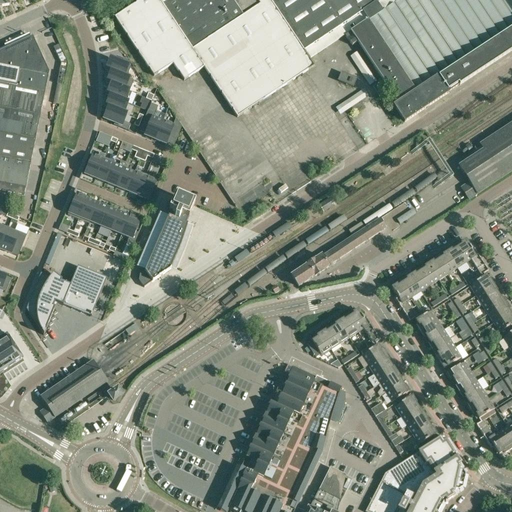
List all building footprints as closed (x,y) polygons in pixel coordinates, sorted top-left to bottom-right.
[(140,0),(115,18),(154,77),(173,64),(184,81),(204,67),(237,117),(314,66),(304,51),(364,11),(369,19),(368,20),(350,32),(351,32),(345,36),(353,47),(358,43),(386,85),(378,91),(382,97),(390,92),(398,103),(394,106),(404,122),(449,92),(448,92),(458,85),(459,86),(511,51),(511,0),(399,0),(381,12),(375,3),(379,0),(140,0)] [(32,37),(0,51),(0,107),(40,115),(48,72),(32,37)] [(60,49),(55,51),(60,64),(58,73),(59,73),(64,74),(65,74),(67,63),(60,49)] [(110,59),(105,71),(110,73),(126,78),(131,68),(129,67),(130,65),(127,60),(124,59),(122,64),(110,59)] [(110,73),(106,83),(110,85),(129,92),(133,81),(126,78),(110,73)] [(356,80),(341,73),(338,81),(353,87),(356,80)] [(110,85),(106,96),(109,97),(127,103),(131,93),(129,92),(110,85)] [(109,97),(105,107),(107,109),(124,114),(128,104),(127,103),(109,97)] [(0,107),(0,191),(24,196),(40,115),(0,107)] [(107,109),(103,119),(115,124),(114,126),(128,131),(130,125),(124,122),(126,115),(124,114),(107,109)] [(163,122),(153,118),(155,113),(148,111),(143,123),(148,125),(144,136),(155,140),(163,122)] [(169,138),(176,140),(181,127),(176,119),(175,119),(173,126),(163,122),(155,140),(166,145),(169,138)] [(468,201),(511,172),(511,123),(480,145),(483,150),(458,167),(465,178),(469,183),(467,184),(461,189),(468,201)] [(106,135),(102,144),(108,147),(110,142),(112,138),(106,135)] [(88,166),(84,175),(95,179),(104,158),(105,155),(100,153),(98,158),(92,156),(91,157),(89,156),(85,165),(88,166)] [(152,159),(151,162),(157,165),(160,158),(154,155),(152,159)] [(115,163),(104,158),(95,179),(106,184),(114,165),(115,163)] [(106,184),(116,188),(124,169),(114,165),(106,184)] [(126,192),(134,173),(124,169),(116,188),(126,192)] [(135,171),(134,173),(126,192),(137,196),(146,175),(135,171)] [(152,192),(155,193),(158,183),(156,182),(157,180),(146,175),(137,196),(148,201),(152,192)] [(71,206),(69,205),(66,212),(68,213),(67,216),(78,220),(87,199),(76,195),(71,206)] [(188,220),(195,203),(176,195),(169,212),(171,213),(169,217),(168,217),(145,272),(140,275),(139,281),(144,288),(170,271),(174,260),(188,225),(186,224),(187,220),(188,220)] [(335,205),(331,198),(320,205),(323,209),(325,212),(335,205)] [(97,204),(87,199),(78,220),(89,225),(97,204)] [(89,225),(90,223),(100,227),(108,208),(97,204),(89,225)] [(100,227),(111,231),(118,212),(108,208),(100,227)] [(111,231),(121,235),(129,217),(118,212),(111,231)] [(129,217),(121,235),(129,238),(127,243),(133,246),(138,234),(135,232),(140,221),(129,217)] [(322,257),(329,266),(386,229),(380,219),(328,253),(322,257)] [(3,241),(8,228),(0,224),(0,248),(3,242),(3,241)] [(26,236),(8,228),(3,241),(3,242),(0,248),(0,249),(5,252),(18,257),(26,236)] [(479,282),(486,277),(484,274),(489,271),(475,249),(474,248),(471,249),(466,241),(462,244),(461,242),(456,246),(467,263),(472,260),(482,275),(476,279),(479,282)] [(451,251),(447,253),(458,269),(467,263),(456,246),(450,250),(451,251)] [(458,269),(447,253),(444,256),(443,254),(437,258),(448,275),(458,269)] [(329,267),(329,266),(322,257),(322,256),(315,260),(307,265),(307,266),(313,275),(314,277),(318,275),(323,272),(323,271),(329,267)] [(448,275),(437,258),(432,261),(433,263),(429,265),(439,281),(448,275)] [(439,281),(429,265),(426,267),(425,266),(419,269),(430,286),(439,281)] [(313,275),(307,266),(295,273),(291,276),(299,287),(314,277),(313,275)] [(43,336),(55,308),(53,307),(55,303),(74,310),(91,317),(92,314),(107,279),(77,267),(70,286),(61,282),(62,280),(53,274),(50,277),(41,274),(26,310),(43,336)] [(414,274),(411,277),(421,292),(430,286),(419,269),(413,273),(414,274)] [(0,290),(5,293),(11,279),(0,274),(0,290)] [(421,292),(411,277),(408,279),(407,277),(401,281),(412,298),(421,292)] [(479,282),(472,286),(470,287),(477,297),(494,286),(490,280),(489,281),(486,277),(479,282)] [(412,298),(401,281),(395,284),(396,286),(392,288),(397,296),(395,298),(396,300),(410,321),(414,318),(416,322),(424,317),(422,313),(417,317),(407,301),(412,298)] [(464,283),(457,288),(459,291),(466,287),(464,283)] [(494,286),(477,297),(482,306),(498,296),(496,292),(497,291),(494,286)] [(272,295),(278,292),(275,287),(269,290),(272,295)] [(459,291),(457,288),(450,292),(452,296),(459,291)] [(445,295),(438,299),(441,303),(448,299),(445,295)] [(500,299),(498,296),(482,306),(488,315),(505,304),(502,298),(500,299)] [(441,303),(438,299),(431,304),(434,307),(441,303)] [(458,308),(462,306),(458,299),(454,301),(458,308)] [(452,312),(456,310),(452,303),(448,305),(452,312)] [(505,304),(488,315),(494,324),(510,314),(507,311),(509,310),(505,304)] [(462,306),(458,308),(463,315),(467,313),(462,306)] [(363,355),(378,346),(376,343),(380,340),(367,318),(365,317),(363,318),(358,310),(354,313),(353,311),(347,315),(358,332),(363,329),(373,344),(361,352),(363,355)] [(456,310),(452,312),(457,319),(461,317),(456,310)] [(432,312),(431,312),(424,317),(416,322),(419,325),(417,326),(421,332),(438,321),(432,312)] [(511,317),(511,318),(510,314),(494,324),(500,334),(511,326),(511,317)] [(358,332),(347,315),(342,319),(343,320),(339,322),(349,338),(358,332)] [(470,326),(474,324),(469,317),(466,319),(470,326)] [(444,330),(438,321),(421,332),(425,338),(426,337),(428,340),(444,330)] [(464,330),(468,328),(463,321),(460,323),(464,330)] [(335,323),(329,327),(340,344),(349,338),(339,322),(336,324),(335,323)] [(474,324),(470,326),(475,333),(478,331),(474,324)] [(324,332),(321,334),(331,350),(340,344),(329,327),(323,330),(324,332)] [(472,335),(468,328),(464,330),(468,337),(472,335)] [(450,339),(444,330),(428,340),(431,344),(429,345),(433,350),(450,339)] [(0,372),(22,358),(17,349),(11,341),(6,333),(0,337),(0,372)] [(509,348),(511,346),(511,333),(503,339),(509,348)] [(331,350),(321,334),(317,336),(316,335),(310,338),(312,341),(307,344),(316,358),(321,355),(321,356),(331,350)] [(484,348),(487,345),(483,338),(479,341),(484,348)] [(450,339),(433,350),(436,356),(438,355),(440,358),(456,348),(450,339)] [(479,346),(475,339),(471,341),(476,348),(479,346)] [(487,345),(484,348),(488,355),(492,352),(487,345)] [(378,346),(363,355),(362,356),(368,366),(386,355),(382,349),(380,350),(378,346)] [(456,348),(440,358),(442,362),(441,363),(444,369),(462,358),(456,348)] [(348,357),(350,360),(357,356),(355,352),(348,357)] [(488,359),(483,352),(480,355),(484,361),(488,359)] [(389,360),(386,355),(368,366),(374,375),(390,365),(388,361),(389,360)] [(350,360),(348,357),(341,361),(343,365),(350,360)] [(497,369),(501,366),(496,359),(493,362),(497,369)] [(54,418),(56,417),(107,382),(103,376),(101,372),(97,367),(93,361),(40,397),(47,408),(40,412),(47,423),(54,418)] [(455,383),(471,373),(465,363),(448,374),(452,380),(453,379),(455,383)] [(491,373),(495,370),(490,363),(487,366),(491,373)] [(241,481),(228,509),(228,510),(232,511),(293,511),(321,453),(322,452),(331,421),(335,407),(341,388),(340,388),(338,387),(330,383),(316,377),(294,367),(293,367),(288,365),(284,374),(271,402),(240,469),(236,479),(241,481)] [(390,365),(374,375),(380,384),(397,373),(394,367),(392,368),(390,365)] [(505,373),(501,366),(497,369),(502,376),(505,373)] [(351,377),(355,374),(350,367),(347,370),(351,377)] [(495,370),(491,373),(496,380),(499,377),(495,370)] [(401,379),(397,373),(380,384),(386,393),(401,383),(399,380),(401,379)] [(471,373),(455,383),(458,386),(456,387),(460,393),(477,382),(471,373)] [(355,374),(351,377),(356,384),(359,381),(355,374)] [(503,391),(507,388),(502,381),(498,384),(503,391)] [(483,391),(477,382),(460,393),(463,398),(465,397),(467,401),(483,391)] [(404,386),(401,383),(386,393),(392,403),(409,392),(405,385),(404,386)] [(363,395),(367,392),(362,385),(358,388),(363,395)] [(511,395),(507,388),(503,391),(507,398),(511,395)] [(121,395),(117,390),(110,395),(113,400),(121,395)] [(488,400),(483,391),(467,401),(469,404),(468,405),(471,411),(488,400)] [(371,399),(367,392),(363,395),(367,402),(371,399)] [(401,417),(417,407),(415,404),(416,403),(412,397),(395,408),(401,417)] [(335,420),(342,422),(347,401),(339,400),(335,420)] [(495,410),(488,400),(471,411),(475,417),(476,416),(479,420),(486,415),(493,410),(495,410)] [(508,409),(506,405),(499,410),(501,414),(508,409)] [(379,414),(374,407),(370,410),(375,417),(379,414)] [(417,407),(401,417),(407,426),(424,415),(421,410),(419,411),(417,407)] [(424,415),(407,426),(413,435),(428,425),(426,422),(428,421),(424,415)] [(486,415),(479,420),(481,423),(476,425),(490,447),(491,449),(494,447),(499,455),(503,453),(504,454),(509,451),(498,434),(493,437),(483,421),(488,418),(486,415)] [(383,429),(387,426),(382,419),(378,422),(383,429)] [(431,429),(428,425),(413,435),(419,445),(436,434),(432,428),(431,429)] [(387,426),(383,429),(387,436),(391,433),(387,426)] [(511,434),(507,428),(498,434),(509,451),(511,449),(511,434)] [(398,437),(396,433),(389,438),(391,442),(398,437)] [(402,463),(458,492),(462,489),(465,477),(462,472),(463,469),(443,437),(419,453),(412,457),(402,463)] [(403,452),(398,445),(394,447),(399,454),(403,452)] [(458,492),(402,463),(385,474),(384,475),(442,505),(457,495),(458,492)] [(438,511),(442,505),(384,475),(377,489),(421,511),(438,511)] [(421,511),(377,489),(364,511),(421,511)] [(336,511),(340,500),(319,490),(310,508),(307,506),(304,511),(336,511)] [(511,511),(502,501),(490,511),(511,511)]
